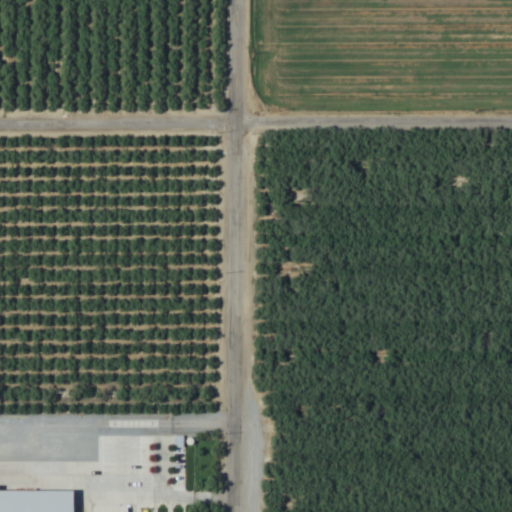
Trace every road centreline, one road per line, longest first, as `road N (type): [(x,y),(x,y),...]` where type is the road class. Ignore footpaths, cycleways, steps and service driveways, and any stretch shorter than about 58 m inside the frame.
road 1 (residential): [(238,0),(234,511)]
road 2 (residential): [(0,124),(511,123)]
